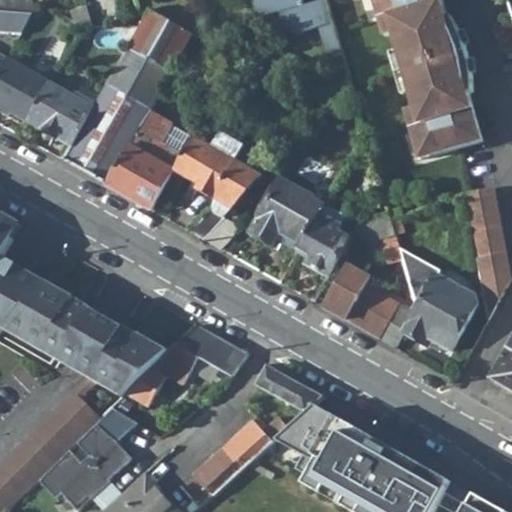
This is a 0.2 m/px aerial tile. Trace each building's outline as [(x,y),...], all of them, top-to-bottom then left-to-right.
[(33,0),(0,0),(0,12),(34,15),(37,10),(33,0)] [(252,0),(257,15),(258,18),(280,10),(286,28),(297,34),(319,27),(334,22),(328,0),(323,0),(305,5),(305,3),(303,0),(252,0)] [(407,111),(417,148),(427,145),(431,157),(484,142),(470,94),(474,93),(473,79),(472,66),(469,53),(464,40),(459,28),(452,16),(448,18),(443,0),(375,0),(386,37),(395,34),(400,50),(411,92),(416,108),(407,111)] [(73,11),(75,19),(73,22),(83,28),(95,28),(88,6),(73,11)] [(141,27),(129,48),(173,73),(184,54),(195,35),(151,10),(145,21),(141,27)] [(0,71),(2,73),(8,60),(0,55),(0,33),(22,36),(34,15),(0,12),(0,71)] [(334,22),(319,27),(327,53),(342,48),(334,22)] [(228,38),(228,26),(207,25),(210,37),(228,38)] [(212,45),(195,35),(184,54),(201,64),(212,45)] [(73,146),(65,161),(109,186),(151,112),(173,73),(129,48),(101,97),(97,104),(73,146)] [(327,53),(325,53),(332,76),(338,80),(353,88),(342,48),(327,53)] [(400,50),(390,53),(402,94),(411,92),(400,50)] [(2,73),(0,75),(0,104),(31,122),(52,85),(8,60),(2,73)] [(338,80),(323,95),(334,106),(353,88),(338,80)] [(52,85),(31,122),(73,146),(97,104),(79,94),(78,93),(75,98),(52,85)] [(83,86),(79,94),(97,104),(101,97),(83,86)] [(151,112),(109,186),(153,211),(176,171),(175,171),(189,146),(181,141),(176,150),(163,143),(173,125),(151,112)] [(221,132),(212,148),(232,159),(241,143),(221,132)] [(200,186),(197,190),(216,201),(212,211),(225,219),(235,208),(264,177),(232,159),(212,148),(194,137),(189,146),(175,171),(176,171),(200,186)] [(427,145),(417,148),(421,160),(431,157),(427,145)] [(282,179),(251,234),(274,245),(277,239),(281,232),(303,244),(319,216),(324,208),(326,205),(313,198),(314,196),(282,179)] [(465,194),(489,320),(511,281),(511,274),(495,189),(465,194)] [(245,218),(235,208),(225,219),(238,226),(245,218)] [(336,224),(340,215),(324,208),(319,216),(336,224)] [(211,211),(191,232),(206,241),(225,219),(212,211),(211,211)] [(0,330),(2,329),(48,281),(2,255),(20,225),(0,213),(0,330)] [(375,217),(357,231),(375,251),(382,242),(396,235),(392,220),(390,213),(375,217)] [(303,244),(300,248),(312,255),(307,264),(329,276),(350,237),(341,233),(343,227),(336,224),(319,216),(303,244)] [(392,220),(396,235),(404,232),(401,217),(392,220)] [(225,219),(206,241),(221,249),(240,227),(238,226),(225,219)] [(281,232),(277,239),(299,251),(300,248),(303,244),(281,232)] [(382,242),(389,265),(404,261),(401,249),(396,235),(382,242)] [(416,310),(405,333),(424,343),(427,336),(433,339),(454,350),(481,303),(477,297),(439,276),(441,271),(401,249),(404,261),(416,310)] [(351,265),(326,309),(396,349),(405,333),(416,310),(401,304),(371,288),(375,281),(371,279),(371,277),(351,265)] [(77,296),(49,281),(48,281),(2,329),(125,399),(130,394),(173,350),(144,334),(140,340),(136,338),(140,332),(127,325),(126,327),(92,308),(93,306),(81,299),(78,305),(74,302),(77,296)] [(173,350),(130,394),(151,406),(169,376),(184,385),(199,359),(228,374),(225,376),(225,382),(228,384),(234,379),(249,354),(198,326),(173,350)] [(427,336),(424,343),(430,346),(433,339),(427,336)] [(511,340),(491,379),(511,390),(511,340)] [(257,386),(307,414),(324,397),(269,365),(257,386)] [(0,472),(0,511),(2,511),(7,507),(10,511),(40,481),(71,451),(78,444),(103,420),(80,396),(0,472)] [(142,425),(115,408),(103,420),(78,444),(90,457),(83,464),(71,451),(40,481),(56,500),(62,494),(77,511),(79,511),(111,484),(109,481),(133,460),(123,449),(119,452),(115,448),(119,444),(142,425)] [(379,442),(318,408),(309,415),(292,430),(280,441),(279,442),(304,457),(297,470),(310,477),(305,486),(323,496),(328,488),(364,508),(361,511),(436,511),(453,484),(427,469),(425,473),(377,446),(379,442)] [(267,428),(277,440),(290,429),(279,418),(267,428)] [(258,419),(227,445),(247,467),(277,440),(267,428),(258,419)] [(227,445),(193,476),(214,497),(247,467),(227,445)] [(166,500),(144,475),(104,511),(105,511),(179,511),(168,498),(166,500)] [(361,511),(364,508),(328,488),(323,496),(351,511),(361,511)] [(503,511),(478,498),(469,511),(503,511)]
